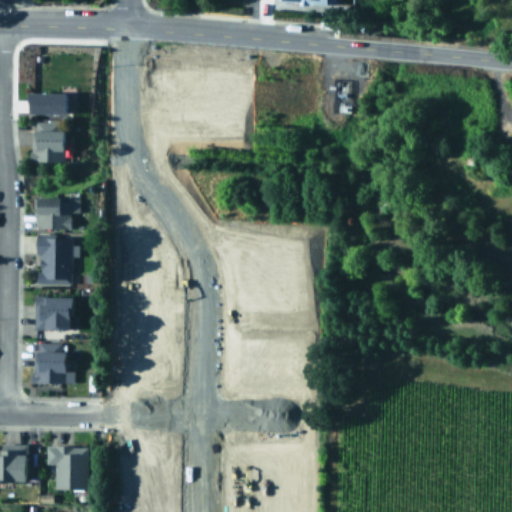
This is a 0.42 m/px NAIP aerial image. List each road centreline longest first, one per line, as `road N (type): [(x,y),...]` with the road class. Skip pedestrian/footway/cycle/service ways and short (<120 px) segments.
road 1 (residential): [(126,27),(128,144),(197,275),(197,511)]
road 2 (residential): [(0,413),(309,420)]
road 3 (secondary): [(297,41),(0,23)]
road 4 (residential): [(0,413),(0,149)]
road 5 (secondary): [(511,61),(297,41)]
